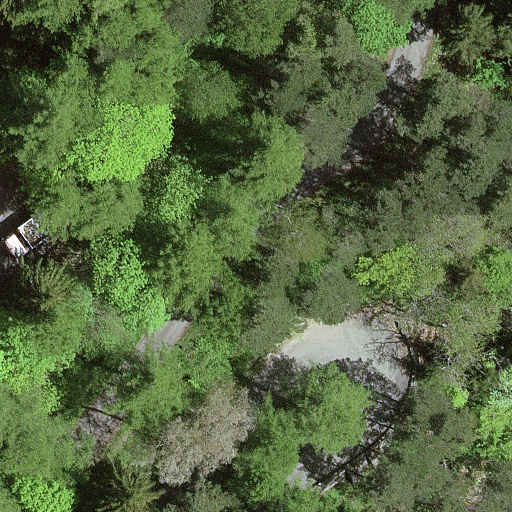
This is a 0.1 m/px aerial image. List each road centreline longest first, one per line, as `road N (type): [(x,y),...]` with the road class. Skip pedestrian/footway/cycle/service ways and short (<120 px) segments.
road 1 (unclassified): [(431,0),(370,131),(247,219),(39,511)]
road 2 (unclassified): [(164,511),(293,364),(326,345),(358,343),(382,355),(373,411),(295,511)]
